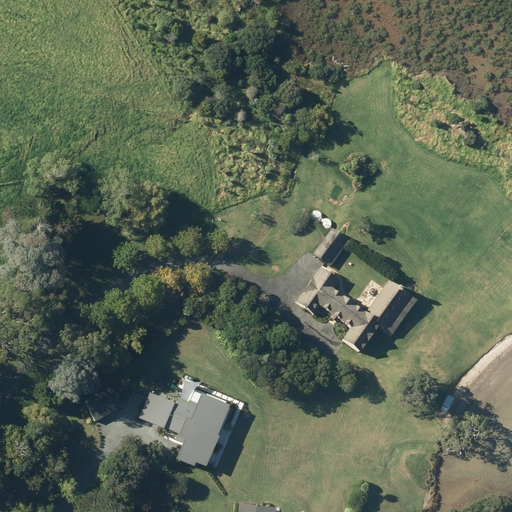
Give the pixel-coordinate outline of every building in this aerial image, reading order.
[(330,228),(311,254),(329,267),(348,241),(330,228)] [(338,321),(349,329),(341,340),(358,353),(378,326),(391,335),(415,301),(388,282),(365,313),(332,290),(338,282),(318,268),(294,302),(314,316),(320,308),(331,316),(329,318),(336,323),(338,321)] [(110,387),(100,393),(111,413),(121,408),(110,387)] [(146,396),(138,423),(173,432),(168,448),(189,454),(204,402),(183,397),(181,406),(146,396)] [(447,397),(440,411),(446,414),(453,399),(447,397)]
